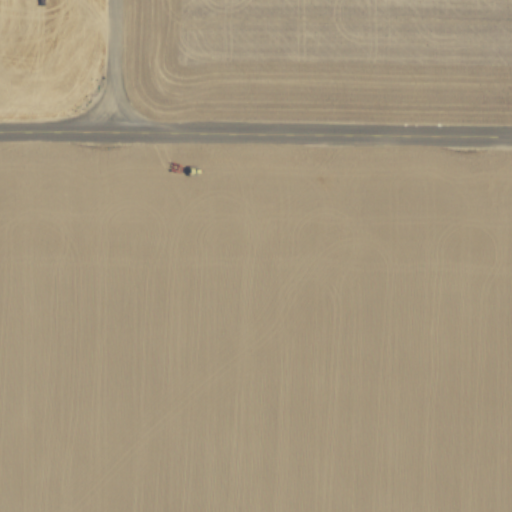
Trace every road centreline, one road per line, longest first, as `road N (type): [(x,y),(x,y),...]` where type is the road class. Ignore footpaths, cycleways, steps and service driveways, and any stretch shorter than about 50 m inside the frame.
road 1 (tertiary): [(511,135),(0,130)]
road 2 (residential): [(109,130),(107,0)]
